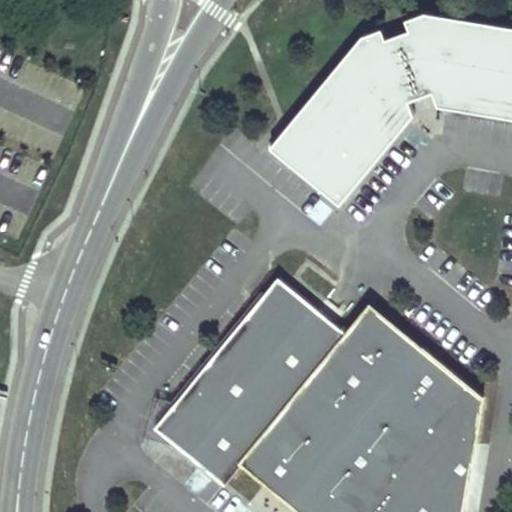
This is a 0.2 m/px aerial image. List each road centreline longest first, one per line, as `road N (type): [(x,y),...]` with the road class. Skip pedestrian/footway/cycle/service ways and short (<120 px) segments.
road 1 (secondary): [(84,239),(43,360),(18,511)]
road 2 (secondary): [(84,239),(178,60),(221,0)]
road 3 (secondary): [(166,0),(84,239)]
